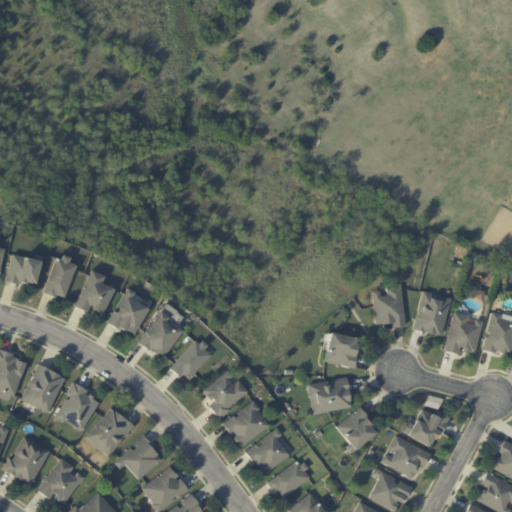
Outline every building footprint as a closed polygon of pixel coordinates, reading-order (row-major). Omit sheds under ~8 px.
[(473,255),(480,259),(477,264),(470,260),(473,255)] [(24,283),(19,282),(18,285),(7,282),(14,256),(35,261),(36,256),(43,258),(42,262),(44,263),(38,285),(34,284),(34,285),(29,283),(29,284),(24,283)] [(58,296),(57,296),(56,298),(44,294),(58,259),(63,262),(65,257),(72,259),(70,264),(78,267),(65,299),(58,296)] [(110,288),(117,291),(105,315),(96,310),(97,308),(92,306),(89,313),(77,307),(94,272),(107,279),(104,285),(110,288)] [(502,274),(509,275),(507,285),(500,283),(502,274)] [(404,328),(394,329),(393,325),(378,326),(374,293),(382,292),(383,298),(389,297),(388,290),(403,288),(408,328),(404,328)] [(136,295),(133,300),(151,311),(136,335),(128,331),(128,332),(122,329),(121,331),(109,324),(116,313),(120,315),(122,310),(119,308),(130,290),(137,294),(136,295)] [(453,300),(444,337),(415,330),(418,318),(420,318),(421,312),(419,312),(424,292),(453,299),(453,300)] [(179,328),(185,332),(166,358),(161,354),(160,356),(155,353),(157,351),(153,348),(151,351),(141,344),(163,313),(171,319),(170,321),(179,328)] [(457,314),(471,318),(469,325),(476,326),(477,321),(485,323),(476,355),(466,352),(467,349),(462,348),(460,356),(446,353),(456,314),(457,314)] [(511,321),(511,355),(509,354),(508,355),(502,354),(503,352),(498,351),(497,354),(484,351),(487,338),(490,339),(492,334),(489,333),(494,314),(504,316),(504,319),(511,321)] [(357,341),(356,346),(359,347),(354,371),(322,363),(325,351),(328,352),(332,335),(357,341)] [(208,347),(209,347),(205,351),(212,358),(190,381),(184,375),(181,378),(171,370),(196,343),(200,347),(204,343),(208,347)] [(0,351),(1,352),(14,356),(13,358),(18,360),(17,361),(27,364),(23,377),(22,377),(15,398),(0,392),(0,351)] [(50,371),(62,377),(61,378),(66,380),(49,414),(23,401),(31,383),(33,384),(37,376),(35,375),(40,366),(50,371)] [(248,394),(229,410),(231,412),(221,421),(210,408),(214,405),(204,393),(228,373),(233,378),(229,382),(234,388),(239,383),(248,394)] [(349,381),(354,403),(352,404),(353,409),(315,417),(309,387),(349,379),(349,381)] [(77,386),(88,393),(87,396),(90,398),(91,396),(96,399),(95,401),(100,405),(83,432),(67,421),(66,424),(57,418),(67,401),(70,402),(73,398),(68,395),(75,384),(77,386)] [(237,442),(236,439),(238,437),(236,434),(232,437),(224,426),(235,417),(237,420),(240,417),(238,415),(255,402),(261,411),(260,412),(271,427),(243,449),(237,442)] [(122,417),(135,428),(126,438),(122,442),(122,443),(110,458),(88,439),(112,410),(117,415),(118,414),(122,417)] [(361,410),(368,420),(373,427),(372,428),(378,436),(357,453),(356,452),(351,456),(346,451),(352,446),(337,429),(360,410),(361,410)] [(447,419),(435,441),(434,440),(429,448),(409,436),(418,420),(416,419),(421,410),(431,416),(434,410),(448,418),(447,419)] [(0,435),(2,429),(9,432),(0,455),(0,435)] [(282,438),(279,441),(291,458),(267,476),(261,468),(257,464),(255,465),(246,453),(257,445),(260,449),(264,446),(261,443),(278,430),(284,437),(282,438)] [(429,458),(424,468),(420,465),(418,469),(420,470),(417,475),(415,474),(412,479),(382,462),(386,455),(393,459),(396,454),(388,449),(396,436),(430,456),(429,458)] [(145,438),(150,444),(149,445),(158,455),(157,457),(161,462),(140,481),(126,466),(120,471),(114,464),(131,450),(133,453),(137,449),(135,446),(145,437),(145,438)] [(37,445),(51,453),(32,487),(4,471),(10,459),(14,461),(17,456),(16,455),(26,438),(37,445)] [(511,480),(496,471),(499,466),(497,464),(500,459),(502,460),(503,457),(499,455),(507,442),(511,444),(511,480)] [(374,453),(375,453),(371,460),(367,458),(371,451),(374,453)] [(58,500),(57,499),(58,497),(55,494),(50,501),(39,492),(62,460),(74,469),(70,475),(76,480),(79,475),(85,479),(65,506),(58,500)] [(278,494),(276,496),(268,485),(298,462),(301,467),(306,464),(310,470),(306,473),(312,480),(286,500),(280,493),(278,494)] [(176,473),(180,478),(176,480),(179,483),(182,481),(190,491),(179,499),(177,497),(173,500),(175,502),(162,511),(157,511),(153,506),(155,505),(143,490),(172,468),(176,473)] [(412,491),(404,506),(401,504),(396,511),(391,511),(369,499),(379,481),(378,480),(382,473),(413,490),(412,491)] [(482,496),(485,492),(487,493),(489,491),(481,486),(488,474),(511,487),(511,504),(510,503),(506,509),(510,511),(495,511),(479,503),(482,496)] [(319,507),(322,511),(286,511),(308,494),(316,505),(317,504),(319,507)] [(113,511),(71,511),(76,508),(80,511),(98,495),(113,511)] [(199,505),(198,506),(202,511),(172,511),(178,508),(180,511),(185,509),(182,505),(193,497),(199,505)] [(354,511),(360,502),(377,511),(354,511)]
